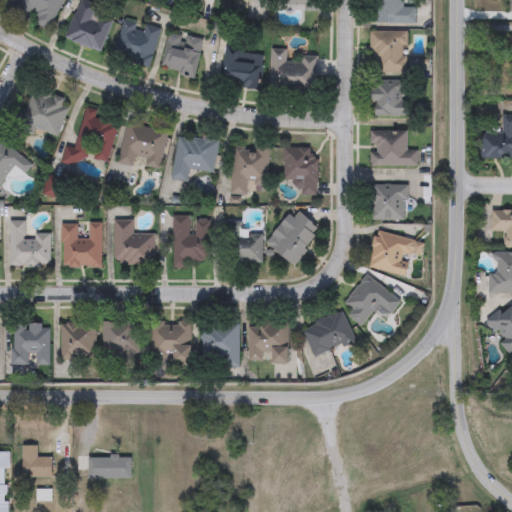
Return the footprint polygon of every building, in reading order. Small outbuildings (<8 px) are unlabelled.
[(11,13),(17,0),(62,0),(49,30),(11,13)] [(65,39),(78,0),(81,0),(115,12),(101,51),(65,39)] [(317,0),(318,12),(305,13),(305,6),(282,6),(282,0),(317,0)] [(374,24),(374,0),(403,0),(403,8),(415,8),(415,24),(374,24)] [(159,30),(150,67),(114,58),(123,21),(159,30)] [(371,32),(406,32),(407,74),(371,74),(371,32)] [(194,79),(160,72),(169,33),(203,40),(194,79)] [(263,52),(259,89),(221,85),(225,48),(263,52)] [(270,88),(271,50),(288,50),(288,56),(317,57),(316,89),(270,88)] [(373,81),(404,81),(404,100),(412,100),(412,117),(373,117),(373,81)] [(58,138),(22,128),(34,90),(70,100),(58,138)] [(106,168),(63,156),(66,148),(74,150),(86,108),(98,112),(96,119),(118,124),(106,168)] [(511,114),(511,158),(481,158),(481,132),(501,133),(501,114),(511,114)] [(129,119),(170,131),(157,172),(117,160),(129,119)] [(407,132),(407,150),(417,150),(417,167),(370,167),(370,132),(407,132)] [(219,141),(214,174),(189,171),(188,182),(171,180),(178,135),(219,141)] [(0,142),(1,141),(32,166),(24,175),(15,167),(0,185),(0,142)] [(269,146),(268,187),(252,187),(252,196),(231,195),(232,146),(269,146)] [(302,181),(283,181),(283,151),(318,152),(317,197),(302,196),(302,181)] [(44,198),(45,180),(61,181),(60,198),(44,198)] [(406,221),(372,221),(372,185),(406,185),(406,221)] [(267,241),(299,210),(323,234),(291,266),(267,241)] [(511,247),(504,248),(504,230),(492,230),(492,210),(510,210),(510,212),(511,212),(511,247)] [(173,217),(190,217),(190,218),(210,218),(210,264),(173,264),(173,217)] [(50,235),(50,268),(9,268),(9,222),(25,222),(25,235),(50,235)] [(114,222),(133,222),(133,235),(154,235),(154,266),(114,266),(114,222)] [(241,232),(263,232),(262,265),(226,265),(226,222),(241,222),(241,232)] [(101,269),(63,268),(63,226),(79,226),(79,237),(88,237),(89,225),(101,225),(101,269)] [(368,268),(376,231),(415,240),(407,277),(368,268)] [(488,272),(494,272),(494,253),(511,252),(511,292),(489,293),(488,272)] [(343,305),(366,275),(401,301),(391,315),(379,305),(362,328),(347,317),(351,311),(343,305)] [(485,327),(509,302),(511,305),(511,351),(511,352),(485,327)] [(301,330),(341,311),(355,340),(315,359),(301,330)] [(103,364),(103,322),(139,322),(139,364),(103,364)] [(193,364),(152,364),(151,323),(193,323),(193,364)] [(271,365),(270,361),(248,361),(248,323),(288,323),(288,364),(271,365)] [(60,361),(61,324),(96,324),(96,361),(60,361)] [(239,368),(202,367),(202,324),(240,324),(239,368)] [(49,366),(12,366),(13,325),(50,325),(49,366)] [(20,476),(20,444),(36,444),(36,456),(50,456),(50,476),(20,476)] [(0,511),(9,511),(9,453),(0,453),(0,511)] [(86,456),(129,456),(129,480),(86,480),(86,456)]
